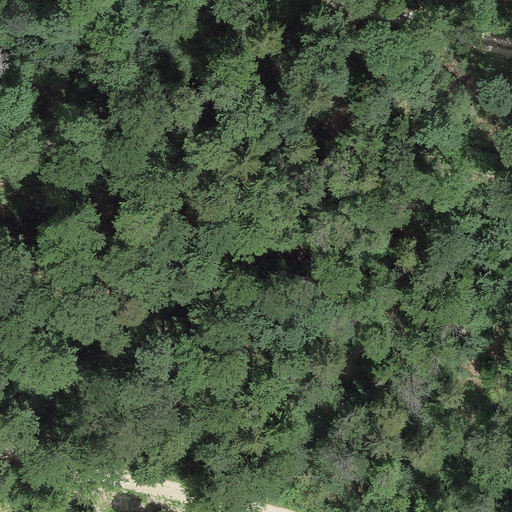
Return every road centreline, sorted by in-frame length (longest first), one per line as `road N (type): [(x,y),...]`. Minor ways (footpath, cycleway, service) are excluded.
road 1 (track): [(0,447),(271,511)]
road 2 (track): [(69,0),(73,27),(57,98),(59,133),(0,177)]
road 3 (track): [(335,0),(511,50)]
